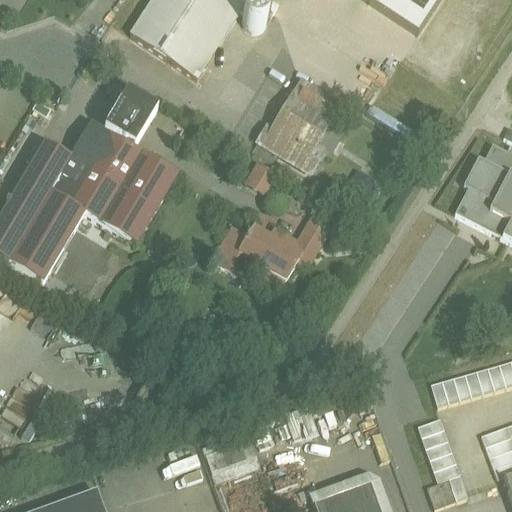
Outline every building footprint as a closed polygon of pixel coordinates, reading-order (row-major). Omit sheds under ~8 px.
[(157,0),(130,42),(198,87),(255,0),(354,0),(417,41),(444,0),(157,0)] [(316,106),(297,94),(281,120),(285,122),(275,138),(266,133),(257,150),(278,162),(282,156),(294,162),(292,166),(312,177),(324,156),(315,151),(327,129),(332,131),(342,113),(320,100),(316,106)] [(177,180),(91,129),(70,165),(49,200),(83,221),(135,251),(177,180)] [(511,155),(488,144),(448,221),(511,253),(511,155)] [(83,221),(49,200),(70,165),(44,149),(0,223),(0,265),(42,291),(83,221)] [(250,168),(238,190),(259,201),(271,179),(250,168)] [(351,174),(340,197),(360,207),(371,184),(351,174)] [(330,234),(311,222),(307,230),(326,241),(330,234)] [(231,233),(218,255),(223,258),(216,271),(236,283),(247,264),(238,259),(244,248),(243,247),(246,243),(247,244),(248,243),(231,233)] [(273,246),(253,234),(248,243),(247,244),(246,243),(243,247),(244,248),(238,259),(247,264),(286,287),(300,262),(273,246)] [(306,252),(279,236),(273,246),(300,262),(306,252)] [(511,364),(424,388),(430,411),(511,389),(511,364)] [(434,424),(411,433),(432,492),(423,496),(428,511),(436,511),(462,503),(434,424)] [(250,449),(206,463),(215,491),(259,477),(250,449)] [(511,511),(511,478),(498,483),(508,511),(511,511)] [(367,481),(308,503),(310,511),(386,511),(378,487),(367,481)] [(99,511),(95,499),(59,511),(99,511)]
